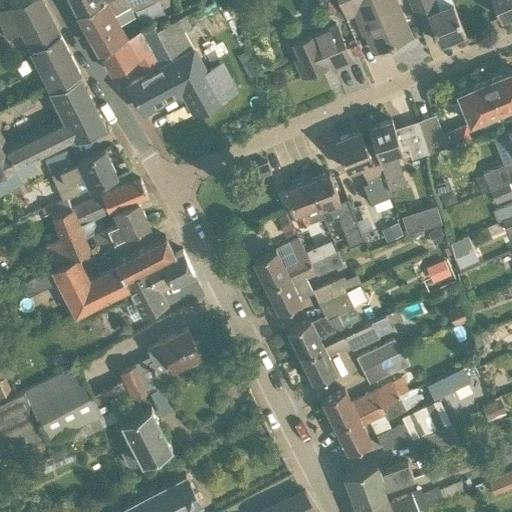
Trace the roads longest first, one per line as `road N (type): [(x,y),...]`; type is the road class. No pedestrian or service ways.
road 1 (residential): [(511,41),(165,184)]
road 2 (unclassified): [(336,511),(165,184)]
road 3 (unclassified): [(165,184),(59,0)]
